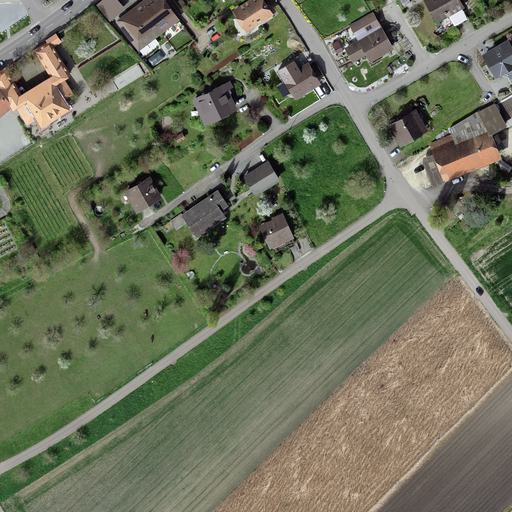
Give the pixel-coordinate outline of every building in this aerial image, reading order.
[(150,0),(120,24),(137,46),(155,32),(152,29),(157,25),(161,31),(178,19),(164,0),(150,0)] [(246,28),(270,12),(262,0),(252,0),(235,12),(246,28)] [(450,15),(455,24),(467,18),(461,7),(462,6),(458,0),(426,0),(438,20),(448,14),(449,16),(450,15)] [(100,2),(97,5),(110,20),(113,17),(100,2)] [(378,24),(372,13),(351,25),(355,31),(364,26),(367,31),(378,24)] [(391,47),(381,28),(346,48),(353,59),(366,52),(370,59),(391,47)] [(36,50),(53,76),(21,96),(11,102),(12,103),(14,106),(17,104),(27,121),(38,115),(42,122),(65,107),(61,99),(71,93),(62,79),(69,74),(51,45),(59,39),(55,33),(45,39),(48,42),(36,50)] [(303,49),(295,37),(281,46),(290,58),(303,49)] [(496,75),(501,72),(506,73),(511,69),(511,50),(507,42),(484,55),(496,75)] [(294,60),(278,69),(293,94),(316,80),(308,66),(300,71),(294,60)] [(0,71),(0,111),(12,103),(11,102),(21,96),(5,69),(0,71)] [(205,93),(195,98),(207,121),(234,107),(223,84),(209,91),(205,91),(205,93)] [(494,105),(503,120),(511,115),(511,94),(500,101),(494,105)] [(503,120),(494,105),(493,104),(479,111),(479,110),(450,128),(436,137),(438,142),(434,143),(437,152),(424,161),(433,184),(459,174),(456,168),(496,152),(488,133),(504,124),(503,120)] [(406,112),(400,116),(402,119),(391,125),(401,142),(424,129),(414,112),(408,116),(406,112)] [(245,177),(255,192),(278,178),(269,162),(245,177)] [(137,208),(158,196),(148,179),(127,191),(137,208)] [(195,206),(196,208),(183,216),(196,234),(211,224),(209,221),(223,212),(220,208),(227,203),(218,191),(195,206)] [(270,194),(261,200),(263,204),(265,203),(267,205),(274,201),(270,194)] [(274,252),(288,245),(284,238),(291,235),(282,214),(274,218),(275,220),(262,226),(274,252)]
